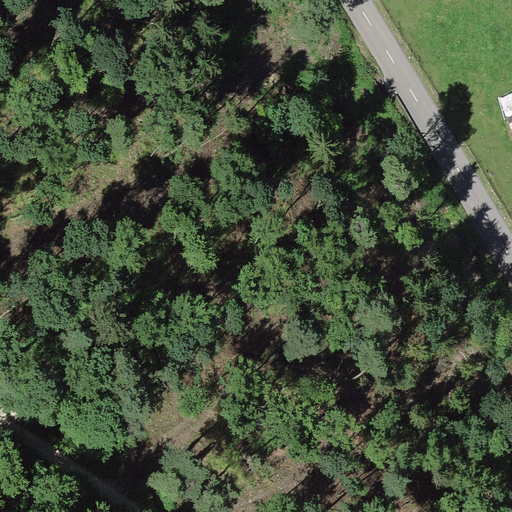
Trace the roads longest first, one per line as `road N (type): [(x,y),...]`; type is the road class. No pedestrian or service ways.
road 1 (tertiary): [(359,0),(511,254)]
road 2 (track): [(0,426),(126,511)]
